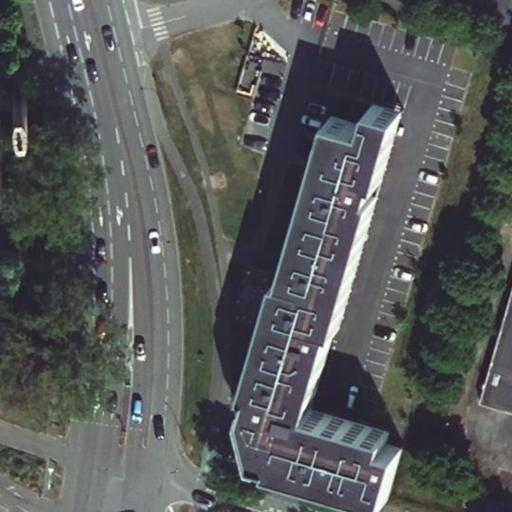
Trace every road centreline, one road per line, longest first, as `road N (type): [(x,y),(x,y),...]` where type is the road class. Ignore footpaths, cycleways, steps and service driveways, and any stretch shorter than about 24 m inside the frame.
road 1 (primary): [(159,482),(168,287),(158,205),(109,0)]
road 2 (primary): [(67,34),(113,140),(133,237),(142,354),(127,472)]
road 3 (primary): [(67,34),(101,183),(109,261),(95,462)]
